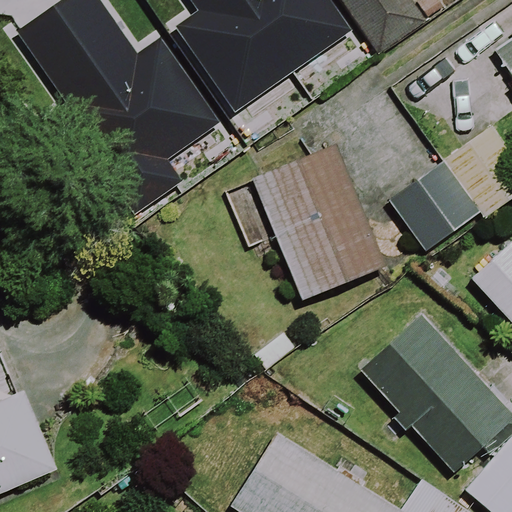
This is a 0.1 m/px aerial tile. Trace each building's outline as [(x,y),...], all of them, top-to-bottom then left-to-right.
[(311,82),(254,0),(105,0),(47,40),(109,129),(188,74),(232,137),(311,82)] [(419,26),(403,0),(335,0),(370,57),(419,26)] [(511,71),(501,79),(511,93),(511,71)] [(442,163),(478,215),(482,220),(511,199),(511,166),(487,131),(442,163)] [(245,257),(273,246),(298,305),(382,269),(329,141),(244,176),(252,196),(224,208),(245,257)] [(478,215),(442,163),(383,205),(420,256),(478,215)] [(511,242),(468,283),(511,330),(511,242)] [(508,420),(416,322),(356,378),(448,476),(508,420)] [(0,405),(0,496),(49,474),(16,398),(0,405)] [(510,511),(511,510),(511,436),(460,495),(479,511),(510,511)] [(397,511),(385,511),(278,440),(230,511),(232,511),(459,511),(416,484),(397,511)]
